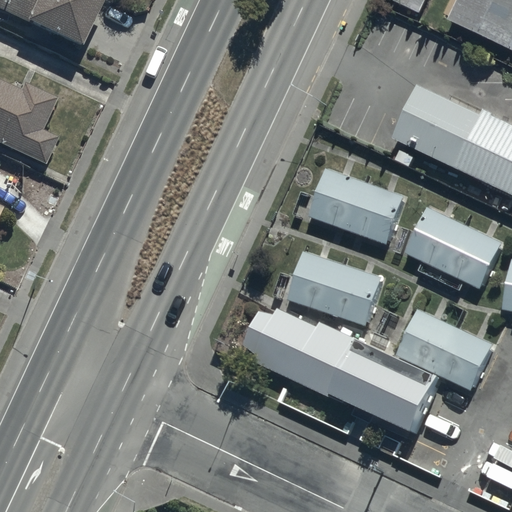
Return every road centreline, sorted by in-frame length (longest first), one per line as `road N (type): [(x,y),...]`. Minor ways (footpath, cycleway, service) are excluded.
road 1 (secondary): [(304,0),(117,400)]
road 2 (secondary): [(49,368),(226,0)]
road 3 (residential): [(117,400),(353,511)]
road 4 (secondary): [(117,400),(64,511)]
